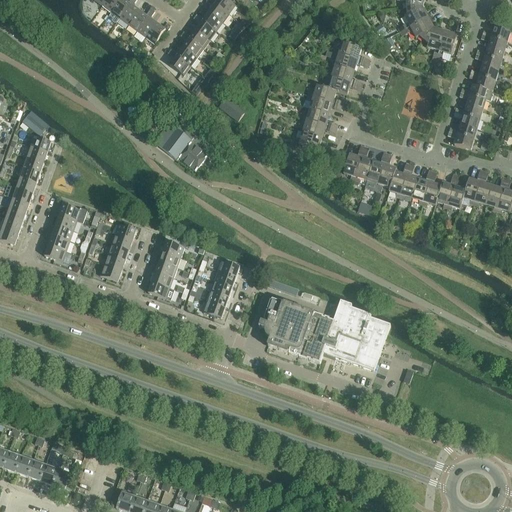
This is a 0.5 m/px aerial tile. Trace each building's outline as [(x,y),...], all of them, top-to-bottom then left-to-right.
[(94,0),(93,1),(103,8),(108,0),(94,0)] [(108,0),(103,8),(111,14),(121,0),(108,0)] [(121,0),(111,14),(109,17),(112,20),(112,23),(114,25),(117,24),(120,21),(131,6),(128,5),(121,0)] [(225,0),(219,0),(216,4),(213,2),(210,6),(213,8),(215,6),(229,17),(236,8),(225,0)] [(425,0),(404,0),(403,4),(407,5),(407,11),(423,9),(425,0)] [(131,6),(120,21),(129,27),(139,13),(133,8),(135,5),(131,1),(128,5),(131,6)] [(213,8),(208,15),(223,26),(229,17),(215,6),(213,8)] [(423,9),(407,11),(408,16),(405,18),(408,25),(398,31),(400,35),(428,20),(423,9)] [(146,18),(139,13),(129,27),(137,34),(148,19),(146,18)] [(153,17),(148,14),(146,18),(148,19),(137,34),(146,40),(157,25),(150,21),(153,17)] [(223,26),(208,15),(203,21),(200,19),(197,23),(200,26),(202,24),(216,34),(223,26)] [(428,20),(400,35),(402,39),(412,33),(416,40),(419,39),(424,42),(434,30),(428,20)] [(202,24),(200,26),(196,32),(210,43),(216,34),(202,24)] [(163,30),(157,25),(146,40),(155,47),(166,32),(168,34),(170,30),(166,27),(163,30)] [(445,34),(434,30),(424,42),(429,46),(427,50),(435,52),(432,63),(436,64),(445,34)] [(484,33),(482,37),(507,45),(511,35),(494,30),(492,36),(484,33)] [(210,43),(196,32),(191,39),(187,36),(184,41),(188,43),(189,41),(204,52),(210,43)] [(457,38),(450,35),(445,34),(436,64),(440,65),(444,55),(451,57),(457,38)] [(507,45),(482,37),(481,42),(490,44),(488,50),(505,55),(507,45)] [(189,41),(188,43),(183,50),(197,60),(204,52),(189,41)] [(337,51),(335,56),(358,63),(362,51),(342,45),(340,52),(337,51)] [(197,60),(183,50),(178,56),(175,54),(171,58),(175,61),(176,58),(191,69),(197,60)] [(478,53),(476,57),(502,65),(505,55),(488,50),(486,55),(478,53)] [(358,63),(335,56),(334,60),(337,61),(335,68),(354,74),(358,63)] [(502,65),(476,57),(475,61),(484,64),(482,69),(499,74),(502,65)] [(184,78),(191,69),(176,58),(175,61),(170,68),(184,78)] [(354,74),(335,68),(333,75),(330,74),(328,79),(351,86),(354,74)] [(472,72),(470,76),(496,84),(499,74),(482,69),(480,75),(472,72)] [(496,84),(470,76),(469,81),(478,83),(476,89),(489,93),(492,94),(496,84)] [(204,79),(200,84),(205,88),(208,83),(205,80),(204,79)] [(347,97),(351,86),(328,79),(327,83),(325,84),(323,89),(328,91),(336,94),(347,97)] [(231,91),(226,87),(222,92),(227,96),(231,91)] [(333,106),(336,94),(328,91),(323,89),(317,88),(315,95),(312,94),(310,99),(333,106)] [(462,91),(461,95),(486,103),(489,93),(476,89),(473,88),(471,94),(462,91)] [(486,103),(461,95),(460,100),(468,102),(467,108),(483,113),(486,103)] [(333,106),(310,99),(309,103),(312,104),(310,111),(329,117),(333,106)] [(246,115),(227,100),(219,110),(238,125),(246,115)] [(456,111),(455,115),(480,122),(483,113),(467,108),(465,113),(456,111)] [(329,117),(310,111),(308,118),(304,117),(303,122),(326,129),(329,117)] [(32,114),(23,125),(40,139),(49,128),(32,114)] [(480,122),(455,115),(454,119),(462,122),(461,127),(477,132),(480,122)] [(326,129),(303,122),(302,126),(305,127),(303,134),(322,140),(326,129)] [(176,162),(178,159),(197,136),(190,131),(192,129),(190,127),(188,129),(182,124),(176,131),(168,125),(153,144),(176,162)] [(450,130),(449,134),(474,142),(477,132),(461,127),(459,133),(450,130)] [(322,140),(303,134),(301,141),(297,140),(296,145),(319,152),(322,140)] [(474,142),(449,134),(448,139),(456,141),(455,147),(471,152),(474,142)] [(195,173),(207,158),(197,151),(204,142),(197,136),(178,159),(195,173)] [(34,139),(30,149),(48,156),(52,145),(34,139)] [(48,156),(30,149),(26,159),(44,166),(48,156)] [(351,182),(355,183),(362,160),(350,157),(344,176),(352,178),(351,182)] [(44,166),(26,159),(23,170),(41,176),(44,166)] [(373,164),(362,160),(355,183),(359,184),(360,181),(367,183),(373,164)] [(377,193),(385,167),(373,164),(367,183),(374,185),(374,189),(372,192),(377,193)] [(390,190),(395,174),(396,174),(396,171),(385,167),(377,193),(381,195),(383,188),(390,190)] [(41,176),(23,170),(19,180),(37,186),(41,176)] [(407,178),(396,174),(395,174),(390,190),(389,194),(397,196),(396,199),(400,200),(407,178)] [(419,181),(407,178),(400,200),(404,202),(405,198),(413,201),(419,181)] [(37,186),(19,180),(15,190),(33,197),(37,186)] [(430,185),(419,181),(413,201),(420,203),(419,206),(423,207),(430,185)] [(481,185),(469,181),(466,192),(464,201),(471,203),(470,206),(474,207),(481,185)] [(442,188),(441,188),(430,185),(423,207),(427,209),(428,206),(436,208),(437,204),(442,188)] [(454,188),(443,185),(442,185),(441,188),(442,188),(437,204),(444,207),(443,210),(447,211),(454,188)] [(493,188),(481,185),(474,207),(478,209),(479,205),(487,208),(493,188)] [(466,192),(454,188),(447,211),(452,212),(453,209),(460,212),(464,201),(466,192)] [(504,192),(493,188),(487,208),(494,210),(493,213),(497,214),(504,192)] [(33,197),(15,190),(12,189),(8,199),(12,200),(30,207),(33,197)] [(511,208),(511,194),(504,192),(497,214),(501,216),(502,212),(510,215),(511,208)] [(30,207),(12,200),(8,211),(26,217),(30,207)] [(63,207),(60,217),(78,224),(83,226),(88,213),(85,212),(85,211),(83,210),(82,211),(81,211),(81,213),(67,208),(63,207)] [(26,217),(8,211),(5,221),(22,227),(26,217)] [(60,217),(56,228),(74,234),(78,224),(60,217)] [(22,227),(5,221),(1,231),(19,237),(22,227)] [(119,227),(115,237),(133,243),(137,233),(119,227)] [(56,228),(52,238),(70,244),(74,234),(56,228)] [(19,237),(1,231),(0,233),(0,242),(15,248),(19,237)] [(133,243),(115,237),(112,247),(129,254),(133,243)] [(52,238),(49,248),(67,254),(70,244),(52,238)] [(167,244),(163,254),(181,261),(185,250),(167,244)] [(129,254),(112,247),(108,258),(126,264),(129,254)] [(49,248),(45,259),(63,265),(63,264),(69,266),(72,257),(66,255),(67,254),(49,248)] [(163,254),(160,264),(177,271),(181,261),(163,254)] [(126,264),(108,258),(104,268),(122,274),(126,264)] [(222,263),(219,274),(236,280),(240,270),(222,263)] [(160,264),(156,275),(174,281),(177,271),(160,264)] [(122,274),(104,268),(101,278),(118,285),(122,274)] [(236,280),(219,274),(215,284),(233,290),(236,280)] [(156,275),(152,285),(170,291),(174,281),(156,275)] [(271,282),(268,288),(296,298),(299,292),(271,282)] [(233,290),(215,284),(211,294),(229,301),(233,290)] [(152,285),(149,295),(171,303),(175,293),(170,291),(152,285)] [(229,301),(211,294),(208,304),(226,311),(229,301)] [(279,303),(278,304),(273,302),(272,303),(271,303),(264,322),(265,322),(264,325),(262,324),(259,329),(266,332),(265,334),(266,336),(267,338),(268,340),(270,341),(268,348),(269,348),(269,349),(314,365),(315,364),(320,366),(324,356),(374,374),(391,328),(371,321),(372,318),(351,310),(352,307),(341,303),(334,324),(330,322),(330,321),(279,303)] [(226,311),(208,304),(204,315),(222,321),(226,311)] [(414,375),(408,373),(404,384),(410,387),(414,375)] [(9,454),(0,450),(0,469),(3,471),(9,454)] [(22,459),(9,454),(3,471),(16,475),(22,459)] [(34,463),(22,459),(16,475),(28,480),(34,463)] [(46,467),(34,463),(28,480),(40,484),(46,467)] [(58,472),(46,467),(40,484),(53,488),(58,472)] [(71,476),(58,472),(53,488),(65,493),(71,476)] [(117,511),(119,511),(131,511),(136,499),(123,495),(117,511)] [(144,511),(148,503),(136,499),(131,511),(144,511)] [(158,511),(160,508),(148,503),(144,511),(158,511)]
